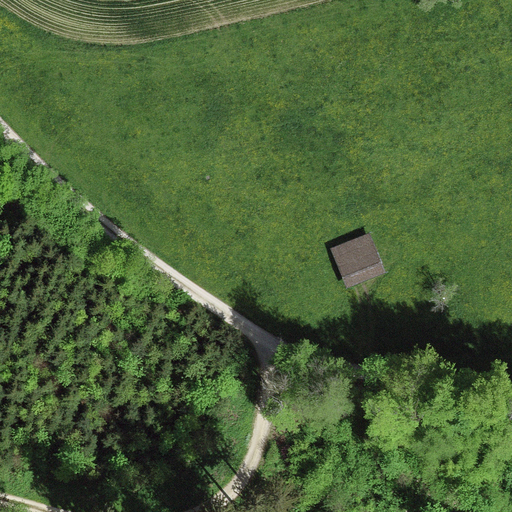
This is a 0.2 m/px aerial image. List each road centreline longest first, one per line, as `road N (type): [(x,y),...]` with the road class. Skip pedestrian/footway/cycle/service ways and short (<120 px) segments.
road 1 (track): [(0,125),(96,221),(271,344)]
road 2 (track): [(271,344),(511,401)]
road 3 (track): [(271,344),(265,400),(239,487),(198,511)]
